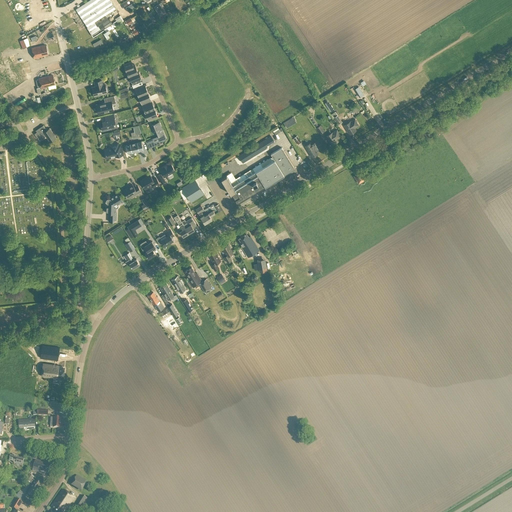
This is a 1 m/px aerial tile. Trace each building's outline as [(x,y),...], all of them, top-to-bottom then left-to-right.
[(90,0),(79,7),(76,9),(93,36),(113,23),(109,18),(108,19),(106,15),(107,15),(116,9),(113,4),(110,0),(90,0)] [(128,11),(136,5),(134,2),(125,8),(128,11)] [(154,6),(159,16),(164,13),(159,3),(154,6)] [(150,19),(143,23),(146,28),(158,21),(152,12),(147,15),(150,19)] [(140,27),(139,25),(142,23),(137,15),(134,17),(133,16),(131,18),(130,17),(125,21),(128,25),(130,24),(131,25),(130,26),(132,29),(133,28),(134,29),(132,31),(134,34),(139,31),(138,28),(140,27)] [(115,19),(118,24),(124,21),(121,16),(115,19)] [(27,38),(20,41),(23,48),(30,45),(27,38)] [(93,42),(94,46),(97,45),(99,48),(104,45),(101,38),(93,42)] [(45,45),(31,48),(34,58),(41,57),(41,56),(48,54),(46,45),(45,45)] [(12,66),(10,59),(0,60),(0,66),(1,69),(12,66)] [(16,64),(20,75),(31,72),(28,61),(16,64)] [(129,76),(139,72),(138,72),(135,64),(133,65),(131,62),(132,62),(131,61),(124,66),(126,71),(129,76)] [(120,68),(118,65),(111,69),(113,75),(116,74),(115,70),(120,68)] [(142,80),(139,72),(129,76),(133,84),(142,80)] [(37,88),(38,91),(39,94),(41,93),(39,87),(40,87),(41,89),(48,87),(48,86),(55,84),(53,75),(52,76),(52,75),(38,78),(39,79),(35,80),(38,88),(37,88)] [(19,84),(15,78),(5,84),(9,91),(19,84)] [(96,87),(92,88),(94,96),(107,93),(105,84),(103,85),(102,80),(95,82),(96,87)] [(136,91),(138,95),(148,92),(146,87),(140,89),(139,87),(136,89),(136,91)] [(150,98),(148,92),(138,95),(141,102),(142,104),(145,102),(145,100),(150,98)] [(97,105),(98,107),(97,108),(98,111),(99,111),(99,113),(114,110),(112,104),(116,103),(114,96),(104,98),(105,98),(106,103),(97,105)] [(25,106),(34,102),(32,97),(23,101),(25,106)] [(143,107),(145,112),(155,108),(152,103),(147,106),(146,104),(142,105),(143,107)] [(157,114),(155,108),(145,112),(148,118),(148,120),(152,119),(151,117),(157,114)] [(101,125),(102,131),(115,128),(113,122),(115,122),(114,118),(112,114),(104,116),(105,120),(102,121),(103,125),(101,126),(101,125)] [(309,116),(315,126),(318,124),(311,115),(309,116)] [(342,122),(337,115),(334,117),(338,124),(342,122)] [(350,133),(355,130),(356,129),(354,127),(358,124),(354,117),(350,120),(343,124),(348,132),(349,131),(350,133)] [(290,118),(283,123),(286,128),(294,124),(290,118)] [(166,138),(159,122),(151,125),(151,126),(152,125),(157,136),(149,140),(152,147),(157,144),(158,144),(159,143),(160,142),(161,141),(161,140),(164,139),(164,140),(165,140),(166,140),(166,139),(166,138)] [(35,133),(34,134),(37,138),(38,138),(39,140),(41,139),(42,140),(45,138),(47,137),(50,142),(56,138),(50,128),(47,130),(43,125),(36,130),(37,132),(35,133)] [(316,128),(320,134),(325,131),(321,125),(316,128)] [(326,136),(331,144),(332,143),(333,145),(338,142),(339,141),(337,138),(341,136),(337,129),(332,132),(326,136)] [(271,135),(262,140),(266,146),(274,141),(271,135)] [(143,150),(141,141),(126,145),(128,154),(143,150)] [(310,142),(305,146),(311,155),(312,155),(313,157),(318,153),(310,142)] [(120,145),(118,145),(118,143),(110,145),(110,147),(104,149),(105,154),(105,155),(105,158),(106,158),(106,159),(123,155),(120,145)] [(238,155),(243,162),(256,154),(252,147),(238,155)] [(274,160),(252,173),(258,182),(257,183),(261,189),(294,168),(281,147),(270,154),(274,160)] [(175,171),(174,168),(171,164),(167,166),(166,164),(163,167),(163,168),(161,170),(162,173),(157,176),(162,184),(165,182),(163,178),(168,175),(168,176),(172,173),(171,173),(175,171)] [(258,182),(252,173),(252,174),(249,170),(235,178),(231,172),(221,178),(231,194),(237,203),(261,189),(257,183),(258,182)] [(357,180),(363,176),(360,172),(354,175),(357,180)] [(160,184),(156,178),(153,180),(150,174),(146,176),(147,177),(141,181),(145,189),(153,184),(155,187),(160,184)] [(195,180),(182,188),(191,202),(204,194),(195,180)] [(134,187),(132,184),(128,187),(129,187),(123,191),(127,198),(137,192),(137,193),(141,191),(138,185),(134,187)] [(106,200),(106,201),(106,202),(107,203),(107,213),(109,213),(109,221),(113,221),(113,219),(116,219),(117,212),(116,212),(116,208),(117,208),(118,208),(118,207),(119,206),(119,205),(119,204),(118,203),(123,201),(118,193),(110,198),(109,198),(108,198),(107,198),(107,199),(106,199),(106,200)] [(201,205),(195,209),(198,214),(204,210),(201,205)] [(214,214),(212,211),(204,215),(202,212),(198,215),(204,223),(212,218),(210,216),(214,214)] [(180,219),(177,215),(174,217),(178,224),(176,225),(178,228),(180,226),(181,228),(178,230),(182,236),(188,233),(181,222),(180,219)] [(134,237),(138,234),(135,229),(141,225),(138,219),(127,226),(134,237)] [(187,224),(186,223),(187,223),(185,219),(181,222),(188,233),(194,229),(190,223),(187,225),(187,224)] [(162,243),(164,246),(173,240),(171,236),(173,235),(170,229),(166,232),(168,235),(166,236),(165,234),(160,237),(159,236),(156,238),(159,244),(162,243)] [(247,237),(245,234),(239,238),(242,242),(241,243),(242,246),(241,247),(248,257),(259,250),(250,236),(247,237)] [(131,240),(125,243),(130,251),(136,248),(131,240)] [(151,241),(143,246),(147,251),(144,253),(148,258),(155,254),(152,249),(155,247),(151,241)] [(233,252),(228,244),(222,248),(226,255),(223,257),(227,263),(231,260),(229,256),(233,252)] [(140,264),(136,258),(134,260),(129,252),(124,255),(127,260),(125,261),(127,264),(129,263),(133,268),(140,264)] [(220,261),(215,252),(209,256),(214,263),(211,265),(215,270),(219,268),(216,263),(220,261)] [(256,259),(258,271),(266,270),(265,258),(256,259)] [(191,267),(185,272),(188,276),(187,277),(193,287),(200,283),(203,289),(210,285),(211,287),(212,287),(206,278),(202,281),(198,274),(197,275),(191,267)] [(222,273),(216,277),(220,282),(225,279),(222,273)] [(178,276),(172,280),(180,292),(186,288),(182,282),(181,280),(180,280),(178,276)] [(174,295),(166,283),(160,287),(168,299),(174,295)] [(152,293),(152,292),(149,294),(149,295),(148,295),(150,297),(149,297),(153,304),(156,302),(157,303),(159,302),(155,294),(154,294),(153,292),(152,293)] [(186,299),(182,302),(188,312),(193,309),(186,299)] [(171,302),(166,305),(173,315),(177,312),(171,302)] [(167,308),(160,312),(163,317),(170,313),(167,308)] [(167,320),(172,328),(178,325),(173,317),(167,320)] [(58,360),(60,348),(42,345),(40,358),(58,360)] [(28,356),(26,372),(35,373),(37,357),(28,356)] [(59,365),(43,363),(41,376),(54,377),(54,376),(63,377),(64,369),(61,368),(62,366),(59,366),(59,365)] [(51,418),(50,428),(53,429),(60,429),(61,419),(53,419),(51,418)] [(34,429),(34,428),(35,428),(34,420),(18,421),(19,430),(24,430),(24,431),(25,431),(29,430),(29,429),(34,429)] [(8,463),(11,464),(22,467),(24,460),(10,455),(8,463)] [(32,471),(36,472),(39,473),(40,472),(48,474),(49,470),(50,465),(35,461),(32,471)] [(26,481),(33,486),(28,494),(34,498),(39,491),(42,487),(32,480),(34,478),(29,475),(26,481)] [(75,479),(71,487),(82,492),(85,486),(87,481),(77,476),(75,480),(75,479)] [(76,499),(63,491),(50,510),(52,511),(51,511),(70,511),(69,511),(68,511),(76,499)] [(20,492),(16,498),(23,502),(26,496),(20,492)] [(82,496),(76,507),(82,511),(89,500),(82,496)] [(11,508),(14,509),(12,511),(18,511),(17,511),(22,503),(16,499),(11,508)]
